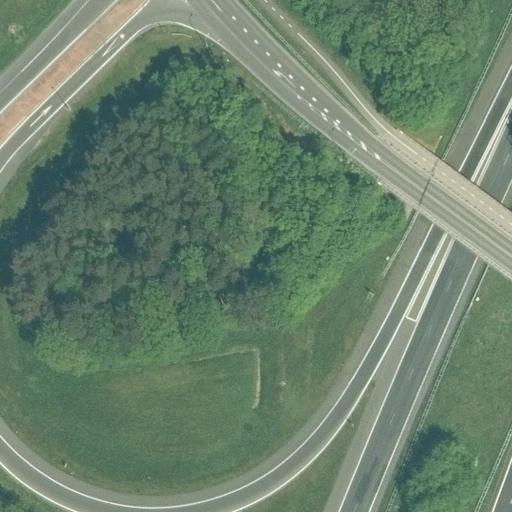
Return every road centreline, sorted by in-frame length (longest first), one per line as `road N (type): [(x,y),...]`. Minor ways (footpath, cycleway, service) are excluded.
road 1 (motorway): [(511,86),(343,412),(305,460),(270,487),(211,511)]
road 2 (motorway): [(511,149),(355,511)]
road 3 (primary): [(191,0),(293,105),(374,167),(390,167)]
road 4 (primary): [(390,167),(223,0)]
road 5 (motorway): [(0,164),(166,0)]
road 6 (primary): [(511,258),(390,167)]
road 7 (motorway): [(103,0),(0,106)]
road 8 (motorway): [(103,511),(46,488),(0,449)]
